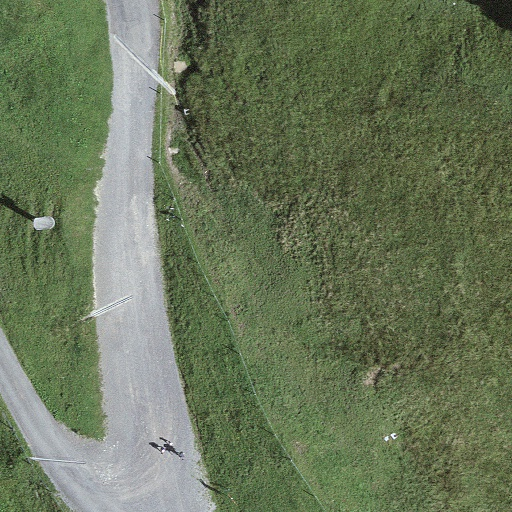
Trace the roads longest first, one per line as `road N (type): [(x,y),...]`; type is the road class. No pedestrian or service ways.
road 1 (track): [(128,0),(124,200),(152,511)]
road 2 (track): [(0,354),(47,438),(115,511)]
